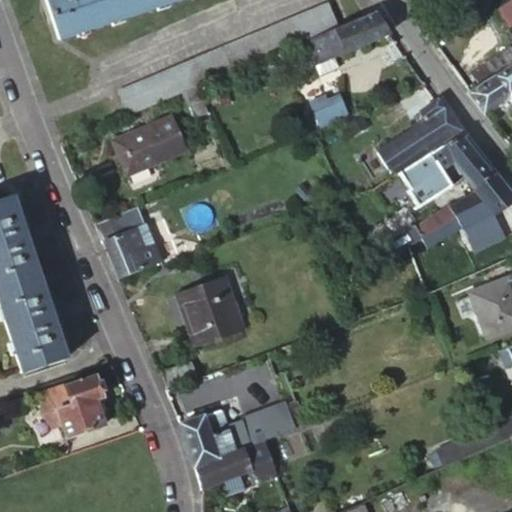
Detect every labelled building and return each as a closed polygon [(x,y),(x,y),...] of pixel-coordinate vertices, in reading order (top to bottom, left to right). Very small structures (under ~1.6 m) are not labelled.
[(45,0),(58,41),(106,25),(183,0),(45,0)] [(511,14),(511,0),(508,0),(492,11),(499,23),(505,19),(511,14)] [(324,5),(117,94),(127,118),(155,106),(215,80),(290,49),(335,29),(324,5)] [(342,28),(302,45),(292,49),(302,71),(311,68),(312,67),(332,59),(388,34),(383,29),(374,14),(367,18),(342,28)] [(505,19),(499,23),(504,30),(510,26),(505,19)] [(511,47),(473,74),(480,86),(490,80),(511,64),(511,47)] [(312,67),(311,68),(316,79),(337,70),(332,59),(312,67)] [(511,64),(490,80),(480,86),(468,94),(465,95),(482,116),(508,97),(511,102),(511,64)] [(207,113),(197,90),(182,96),(192,119),(207,113)] [(335,123),(328,105),(325,98),(311,104),(321,130),(332,124),(335,123)] [(335,123),(348,118),(340,99),(328,105),(335,123)] [(435,101),(434,101),(415,114),(421,123),(376,154),(384,167),(387,171),(411,156),(415,162),(427,154),(441,144),(456,135),(459,132),(455,128),(435,101)] [(156,123),(113,141),(128,176),(171,157),(185,151),(170,117),(156,123)] [(409,192),(420,206),(452,185),(450,183),(462,174),(473,187),(491,175),(459,138),(439,151),(437,149),(429,156),(427,154),(415,162),(397,174),(410,191),(409,192)] [(384,167),(376,154),(362,163),(370,176),(384,167)] [(411,156),(387,171),(391,178),(397,174),(415,162),(411,156)] [(492,213),(498,223),(511,216),(506,208),(511,204),(511,198),(493,175),(491,175),(473,187),(476,192),(462,200),(455,205),(453,206),(459,216),(466,228),(492,213)] [(8,197),(0,199),(0,319),(7,339),(18,374),(63,359),(49,319),(21,236),(8,197)] [(453,206),(415,229),(420,238),(439,227),(459,216),(453,206)] [(137,209),(93,227),(117,280),(159,263),(154,251),(137,209)] [(459,216),(439,227),(447,239),(466,228),(459,216)] [(413,230),(401,237),(407,246),(419,239),(413,230)] [(511,256),(511,238),(486,250),(493,266),(494,265),(511,256)] [(388,245),(380,250),(384,256),(392,252),(388,245)] [(222,279),(174,296),(181,314),(190,340),(194,350),(241,333),(222,279)] [(511,299),(503,281),(464,298),(484,342),(511,328),(511,299)] [(511,364),(511,345),(509,347),(505,349),(497,352),(503,368),(511,364)] [(160,374),(166,388),(195,378),(189,363),(160,374)] [(76,382),(49,391),(65,437),(102,424),(95,400),(100,398),(93,377),(79,381),(79,379),(75,380),(76,382)] [(314,395),(305,399),(308,406),(313,421),(315,420),(323,417),(314,395)] [(304,396),(259,413),(262,423),(308,406),(305,399),(304,396)] [(234,450),(264,439),(269,437),(313,421),(308,406),(262,423),(259,413),(240,420),(234,405),(179,424),(192,462),(193,465),(234,450)] [(499,442),(510,437),(511,436),(511,424),(509,418),(501,422),(498,419),(460,436),(469,456),(499,442)] [(469,456),(460,436),(434,448),(435,452),(443,467),(469,456)] [(241,473),(253,468),(268,476),(276,473),(269,454),(264,439),(234,450),(193,465),(200,488),(241,473)] [(0,464),(5,478),(42,465),(34,443),(0,454),(0,464)] [(427,455),(434,471),(443,467),(435,452),(427,455)] [(245,483),(241,473),(200,488),(204,499),(245,483)]
